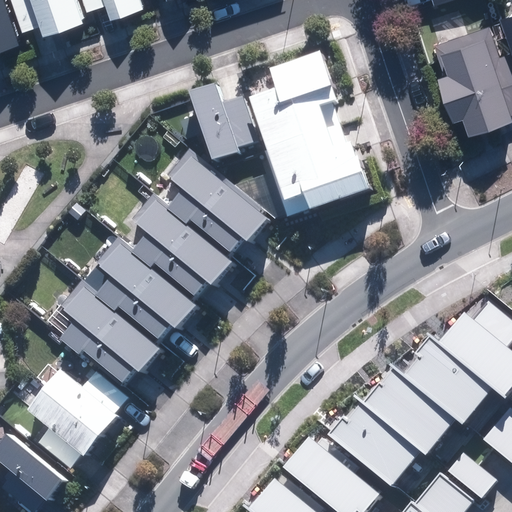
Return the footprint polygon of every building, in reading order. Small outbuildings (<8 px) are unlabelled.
[(0,0),(0,49),(22,42),(19,34),(7,0),(0,0)] [(44,37),(87,23),(84,16),(79,0),(7,0),(19,34),(41,27),(44,37)] [(79,0),(84,16),(108,8),(111,19),(146,8),(143,0),(79,0)] [(511,55),(511,56),(511,14),(499,19),(511,55)] [(468,137),(511,122),(511,120),(511,117),(511,116),(511,56),(511,55),(499,59),(489,27),(433,46),(443,77),(437,80),(452,124),(462,120),(468,137)] [(276,88),(247,97),(286,217),(368,190),(352,142),(347,144),(333,101),(337,100),(321,50),(269,67),(276,88)] [(255,141),(248,120),(252,119),(246,99),(245,94),(224,100),(219,82),(190,91),(211,161),(240,153),(238,146),(255,141)] [(168,208),(226,256),(242,237),(248,242),(268,218),(190,153),(169,178),(183,190),(168,208)] [(133,252),(190,300),(206,281),(213,286),(233,262),(226,256),(168,208),(154,197),(133,222),(147,234),(133,252)] [(98,291),(156,339),(169,323),(175,329),(195,304),(190,300),(133,252),(117,239),(96,264),(110,276),(98,291)] [(61,308),(76,320),(60,339),(79,355),(83,350),(122,382),(134,367),(141,372),(163,345),(156,339),(98,291),(85,280),(61,308)] [(327,433),(390,485),(418,450),(425,455),(456,419),(463,424),(493,388),(504,397),(511,387),(511,352),(507,348),(511,341),(511,318),(491,301),(474,321),(465,313),(440,343),(430,335),(416,352),(421,356),(404,376),(393,367),(362,403),(359,400),(344,419),(341,416),(327,433)] [(13,333),(0,333),(0,365),(14,365),(13,333)] [(0,398),(15,379),(2,369),(0,370),(0,398)] [(38,442),(70,468),(81,454),(84,456),(117,416),(114,413),(128,396),(96,370),(82,387),(59,369),(27,409),(50,428),(38,442)] [(483,440),(511,463),(511,409),(510,408),(483,440)] [(35,511),(44,502),(48,506),(70,478),(14,434),(0,452),(0,467),(12,477),(2,490),(30,511),(35,511)] [(283,467),(339,511),(353,511),(356,509),(359,511),(366,511),(382,491),(356,471),(360,466),(322,437),(317,443),(307,436),(283,467)] [(449,471),(481,498),(496,480),(463,453),(449,471)] [(399,511),(464,511),(473,502),(440,474),(416,503),(411,499),(399,511)] [(319,511),(323,507),(282,475),(277,481),(273,478),(248,510),(249,511),(319,511)]
